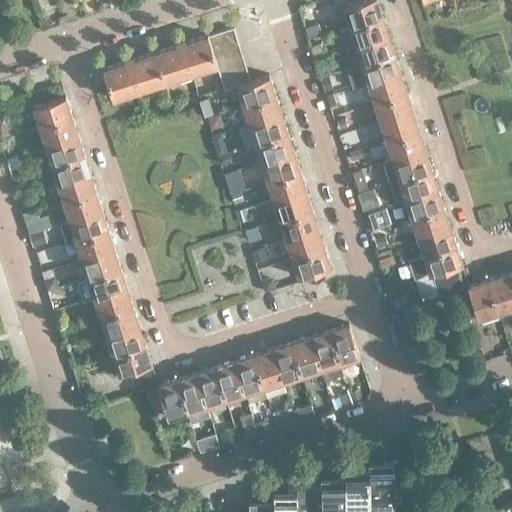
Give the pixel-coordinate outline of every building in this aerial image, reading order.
[(382,13),(377,0),(356,0),(344,4),(350,24),(382,13)] [(388,33),(382,13),(350,24),(356,43),(388,33)] [(238,39),(233,25),(208,34),(212,47),(238,39)] [(216,60),(212,47),(208,34),(208,33),(186,40),(185,38),(175,41),(176,43),(155,50),(165,79),(217,63),(216,60)] [(394,52),(388,33),(356,43),(362,62),(394,52)] [(242,52),(239,43),(238,39),(212,47),(216,60),(242,52)] [(165,79),(155,50),(134,57),(133,54),(123,57),(124,60),(103,67),(112,96),(165,79)] [(246,65),(242,52),(216,60),(217,63),(221,73),(246,65)] [(401,71),(394,52),(362,62),(368,81),(401,71)] [(251,79),(246,65),(221,73),(225,87),(237,83),(251,79)] [(407,90),(401,71),(368,81),(374,100),(407,90)] [(275,92),(269,73),(251,79),(237,83),(243,103),(275,92)] [(413,109),(407,90),(374,100),(380,119),(413,109)] [(281,112),(275,92),(243,103),(249,122),(281,112)] [(72,113),(65,94),(33,104),(39,124),(72,113)] [(419,128),(413,109),(380,119),(386,138),(419,128)] [(288,131),(281,112),(249,122),(255,141),(288,131)] [(78,132),(72,113),(39,124),(45,143),(78,132)] [(425,147),(419,128),(386,138),(392,157),(425,147)] [(294,150),(288,131),(255,141),(261,160),(294,150)] [(84,151),(78,132),(45,143),(52,162),(84,151)] [(431,166),(425,147),(392,157),(399,176),(431,166)] [(300,169),(294,150),(261,160),(267,179),(300,169)] [(90,170),(84,151),(52,162),(58,181),(90,170)] [(437,185),(431,166),(399,176),(405,195),(437,185)] [(306,188),(300,169),(267,179),(274,198),(306,188)] [(96,189),(90,170),(58,181),(64,200),(96,189)] [(443,204),(437,185),(405,195),(411,214),(443,204)] [(312,207),(306,188),(274,198),(280,217),(312,207)] [(102,208),(96,189),(64,200),(70,219),(102,208)] [(379,204),(375,190),(359,195),(364,209),(379,204)] [(449,223),(443,204),(411,214),(417,233),(449,223)] [(318,226),(312,207),(280,217),(286,236),(318,226)] [(108,228),(102,208),(70,219),(76,238),(108,228)] [(455,242),(449,223),(417,233),(423,252),(455,242)] [(324,245),(318,226),(286,236),(292,255),(324,245)] [(114,247),(108,228),(76,238),(82,257),(114,247)] [(462,262),(455,242),(423,252),(429,272),(451,265),(462,262)] [(331,265),(324,245),(292,255),(298,275),(331,265)] [(121,266),(114,247),(82,257),(88,276),(121,266)] [(469,283),(462,262),(451,265),(458,287),(468,283),(469,283)] [(127,285),(121,266),(88,276),(94,295),(127,285)] [(511,305),(511,288),(506,271),(487,277),(498,310),(511,305)] [(487,277),(469,283),(468,283),(470,291),(474,305),(478,316),(498,310),(487,277)] [(133,304),(127,285),(94,295),(100,314),(133,304)] [(474,305),(470,291),(463,293),(467,307),(474,305)] [(139,323),(133,304),(100,314),(107,333),(139,323)] [(359,354),(349,322),(329,328),(340,360),(359,354)] [(145,342),(139,323),(107,333),(113,352),(145,342)] [(340,360),(329,328),(310,334),(320,366),(340,360)] [(320,366),(310,334),(291,340),(301,372),(320,366)] [(301,372),(291,340),(272,346),(282,379),(301,372)] [(151,361),(145,342),(113,352),(119,372),(151,361)] [(282,379),(272,346),(253,352),(263,385),(282,379)] [(263,385),(253,352),(234,359),(244,391),(263,385)] [(244,391),(234,359),(215,365),(225,397),(244,391)] [(225,397),(215,365),(196,371),(206,403),(225,397)] [(206,403),(196,371),(177,377),(187,409),(206,403)] [(187,409),(177,377),(157,383),(168,415),(187,409)] [(352,399),(349,390),(340,393),(343,402),(352,399)] [(333,405),(330,394),(322,396),(326,407),(333,405)] [(218,444),(215,435),(205,438),(209,447),(218,444)] [(394,506),(393,460),(368,460),(368,468),(369,468),(369,506),(370,506),(394,506)] [(369,506),(369,468),(368,468),(344,468),(344,475),(345,475),(345,511),(369,511),(370,506),(369,506)] [(345,511),(345,475),(344,475),(320,476),(320,483),(321,483),(321,511),(345,511)] [(321,511),(321,483),(320,483),(296,483),(297,491),(297,511),(321,511)] [(297,511),(297,491),(273,491),(273,498),(273,511),(297,511)] [(273,511),(273,498),(249,499),(248,511),(273,511)] [(511,511),(511,500),(497,505),(499,511),(511,511)]
